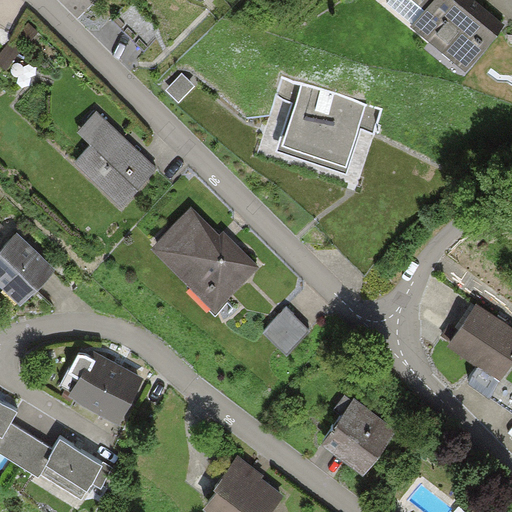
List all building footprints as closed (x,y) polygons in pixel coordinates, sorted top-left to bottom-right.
[(165,29),(136,0),(128,0),(111,17),(144,50),(165,29)] [(399,0),(416,16),(403,29),(451,76),(499,27),(471,0),(399,0)] [(364,104),(300,84),(279,147),(343,168),(364,104)] [(363,125),(377,127),(380,109),(366,106),(363,125)] [(153,170),(93,112),(56,151),(116,208),(153,170)] [(190,204),(143,248),(206,314),(252,271),(190,204)] [(7,231),(0,238),(0,297),(9,306),(46,269),(7,231)] [(511,332),(476,302),(439,346),(491,390),(511,365),(511,332)] [(282,309),(256,333),(278,359),(305,335),(282,309)] [(76,348),(53,391),(121,427),(144,384),(76,348)] [(20,410),(0,397),(0,450),(17,461),(33,436),(13,423),(20,410)] [(348,397),(314,440),(357,474),(391,430),(348,397)] [(83,499),(105,464),(62,436),(54,449),(33,436),(17,461),(37,474),(39,472),(83,499)] [(264,511),(277,497),(232,460),(192,508),(196,511),(264,511)]
